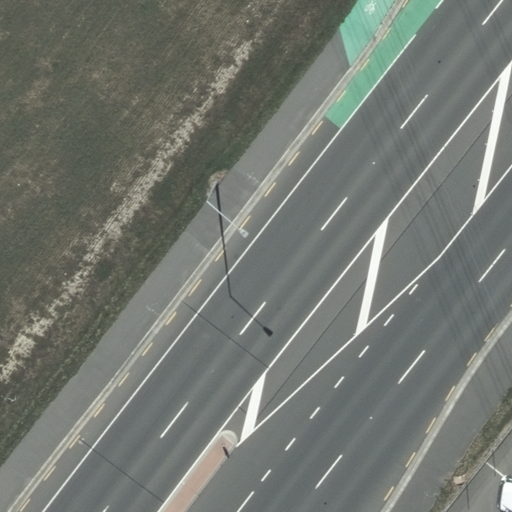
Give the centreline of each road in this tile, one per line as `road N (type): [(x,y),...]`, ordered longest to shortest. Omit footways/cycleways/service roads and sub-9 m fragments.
road 1 (secondary): [(104,511),(217,355),(500,0)]
road 2 (secondary): [(511,237),(295,511)]
